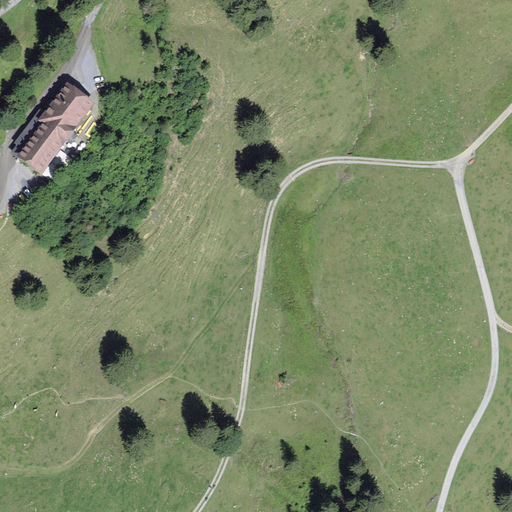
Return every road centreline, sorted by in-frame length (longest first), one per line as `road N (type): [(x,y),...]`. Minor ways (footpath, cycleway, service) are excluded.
road 1 (track): [(459,162),(330,160),(284,183),(264,236),(242,397)]
road 2 (track): [(439,511),(492,382),(491,313),(459,162)]
road 3 (unclassified): [(0,200),(5,148),(64,75),(101,0)]
road 4 (track): [(133,397),(92,432),(78,459),(56,472),(0,468)]
road 5 (track): [(261,259),(164,378)]
road 6 (track): [(242,397),(225,459),(196,511)]
